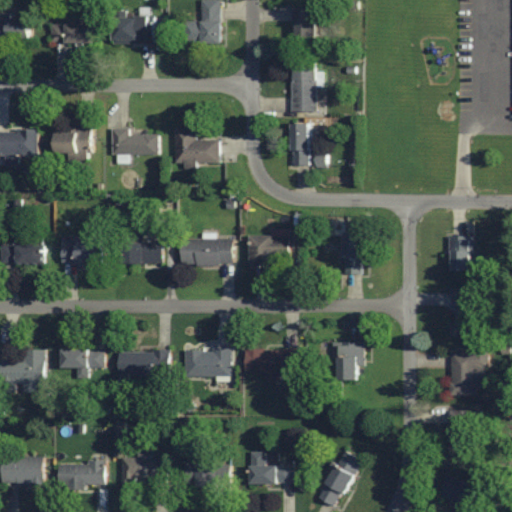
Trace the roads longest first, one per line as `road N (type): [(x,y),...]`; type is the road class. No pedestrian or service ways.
road 1 (residential): [(409,303),(0,305)]
road 2 (residential): [(409,199),(290,195),(261,177),(252,152),(253,0)]
road 3 (residential): [(392,511),(410,456),(409,199)]
road 4 (residential): [(253,84),(0,85)]
